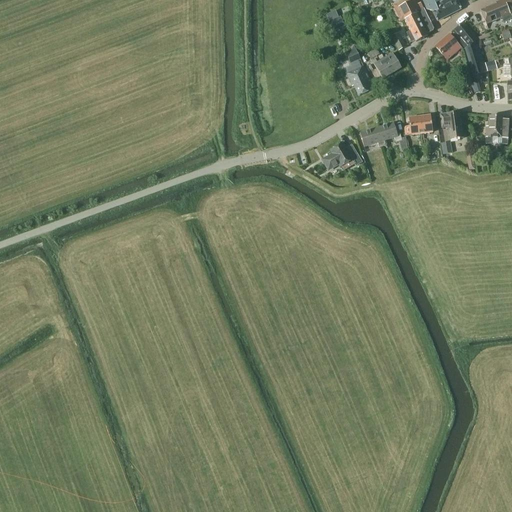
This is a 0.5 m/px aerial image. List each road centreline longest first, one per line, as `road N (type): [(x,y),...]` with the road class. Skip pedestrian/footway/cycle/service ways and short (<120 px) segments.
road 1 (tertiary): [(0,248),(223,165),(308,143),(391,96),(414,92)]
road 2 (track): [(262,156),(246,106),(244,0)]
